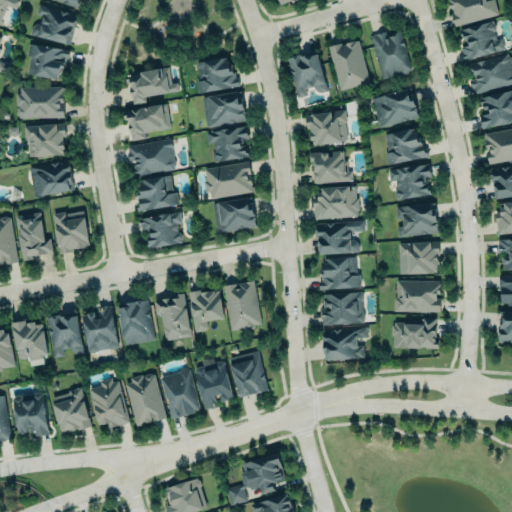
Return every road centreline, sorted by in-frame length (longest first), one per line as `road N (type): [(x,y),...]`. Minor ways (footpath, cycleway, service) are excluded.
road 1 (residential): [(245,0),(278,134),(297,412),(325,511)]
road 2 (residential): [(416,0),(466,203),(463,411)]
road 3 (residential): [(287,247),(0,294)]
road 4 (residential): [(117,0),(95,70),(94,110),(119,274)]
road 5 (tertiary): [(320,407),(121,468)]
road 6 (tertiary): [(511,386),(391,382),(320,407)]
road 7 (tertiary): [(320,407),(511,413)]
road 8 (residential): [(257,36),(398,0)]
road 9 (tertiary): [(121,468),(99,460),(0,469)]
